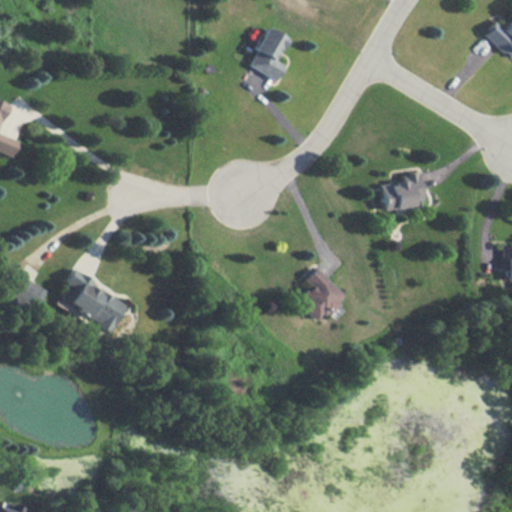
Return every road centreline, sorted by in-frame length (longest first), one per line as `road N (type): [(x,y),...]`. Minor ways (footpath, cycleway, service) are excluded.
road 1 (residential): [(402,0),(342,110),(297,162),(238,193)]
road 2 (residential): [(368,57),(511,142)]
